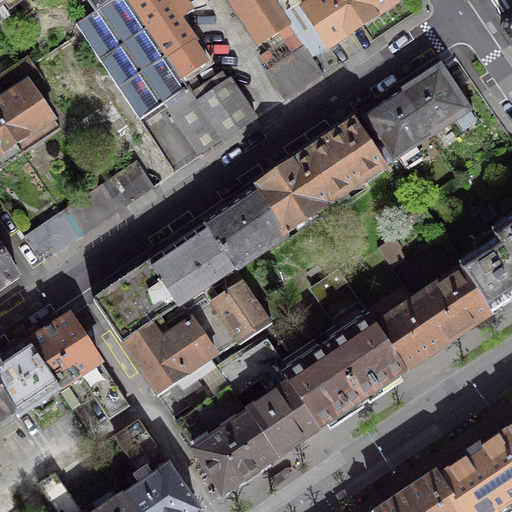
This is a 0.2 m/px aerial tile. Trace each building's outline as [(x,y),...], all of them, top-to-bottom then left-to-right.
[(112,0),(96,11),(75,25),(140,120),(188,88),(129,0),(112,0)] [(88,0),(96,11),(112,0),(88,0)] [(129,0),(188,88),(192,93),(220,73),(224,71),(215,57),(208,62),(179,19),(193,10),(187,1),(188,0),(230,0),(260,44),(289,24),(283,15),(273,0),(129,0)] [(303,0),(273,0),(283,15),(303,0)] [(344,0),(315,0),(303,9),(328,47),(361,25),(344,0)] [(393,0),(344,0),(361,25),(395,3),(393,0)] [(296,34),(262,56),(271,69),(267,72),(284,100),(323,74),(296,34)] [(76,39),(37,64),(109,172),(148,146),(76,39)] [(402,93),(431,136),(454,120),(462,131),(476,122),(440,67),(402,93)] [(220,73),(192,93),(223,140),(256,118),(231,81),(227,83),(220,73)] [(27,81),(0,99),(0,122),(23,155),(61,130),(27,81)] [(192,93),(168,109),(200,156),(223,140),(192,93)] [(364,118),(393,162),(431,136),(402,93),(364,118)] [(0,164),(3,169),(23,155),(0,122),(0,164)] [(356,124),(295,165),(324,209),(385,168),(356,124)] [(136,163),(110,180),(119,193),(127,205),(153,188),(136,163)] [(295,165),(256,190),(286,237),(287,236),(286,233),(324,209),(295,165)] [(62,212),(79,237),(127,205),(119,193),(111,199),(102,186),(62,212)] [(286,237),(256,190),(204,225),(233,270),(235,271),(236,271),(286,237)] [(62,212),(24,238),(41,262),(79,237),(62,212)] [(511,221),(493,234),(498,242),(511,262),(511,221)] [(204,225),(160,255),(190,299),(209,286),(217,280),(233,270),(204,225)] [(393,239),(378,249),(391,268),(406,258),(393,239)] [(511,262),(498,242),(462,267),(464,271),(492,313),(511,299),(511,262)] [(0,290),(17,279),(0,253),(0,290)] [(190,299),(160,255),(92,300),(157,396),(170,387),(192,373),(237,342),(239,345),(271,324),(236,271),(235,271),(233,270),(217,280),(227,295),(219,301),(209,286),(190,299)] [(406,370),(377,328),(339,271),(311,289),(336,327),(277,366),(263,344),(220,373),(228,386),(235,396),(259,379),(271,396),(287,385),(317,429),(406,370)] [(443,345),(492,313),(464,271),(415,304),(443,345)] [(443,345),(415,304),(377,328),(406,370),(443,345)] [(67,316),(28,343),(59,390),(82,375),(99,363),(67,316)] [(28,343),(0,361),(0,388),(16,414),(19,418),(59,390),(28,343)] [(128,406),(99,363),(82,375),(110,419),(128,406)] [(192,373),(170,387),(178,400),(200,385),(192,373)] [(276,457),(317,429),(287,385),(271,396),(246,413),(276,457)] [(175,422),(222,493),(276,457),(246,413),(235,396),(228,386),(175,422)] [(0,388),(0,424),(16,414),(0,388)] [(146,481),(168,466),(137,420),(114,435),(146,481)] [(467,460),(440,478),(462,511),(496,511),(497,511),(496,511),(511,511),(511,437),(508,432),(481,451),(479,448),(465,457),(467,460)] [(146,481),(124,496),(135,511),(195,511),(197,511),(168,466),(146,481)] [(287,468),(286,469),(272,478),(271,480),(270,482),(270,483),(270,485),(271,486),(273,487),(275,488),(276,488),(278,487),(291,476),(292,475),(292,473),(292,471),(291,470),(290,469),(289,469),(287,468)] [(80,511),(55,474),(38,485),(56,511),(80,511)] [(438,475),(380,511),(462,511),(440,478),(438,475)] [(135,511),(124,496),(99,511),(135,511)]
